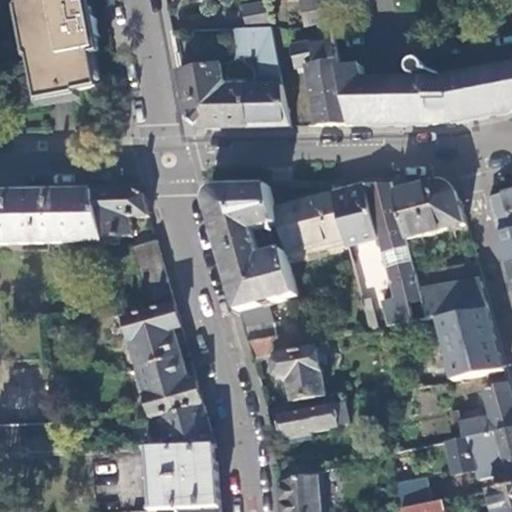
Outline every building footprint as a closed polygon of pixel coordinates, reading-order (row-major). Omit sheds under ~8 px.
[(0,0),(19,101),(56,95),(97,88),(91,53),(99,52),(97,40),(100,39),(97,21),(93,21),(91,9),(83,11),(81,0),(0,0)] [(333,23),(328,0),(306,0),(301,1),(306,27),(322,24),(333,23)] [(273,29),(268,2),(244,6),(247,30),(273,29)] [(314,126),(350,126),(341,72),(333,23),(322,24),(325,41),(294,47),(299,69),(309,68),(316,109),(311,109),(314,126)] [(284,86),(273,29),(247,30),(236,30),(239,58),(260,58),(263,87),(284,86)] [(260,58),(239,58),(228,66),(235,70),(237,81),(249,81),(249,88),(263,87),(260,58)] [(397,125),(436,124),(449,123),(489,116),(511,111),(511,66),(448,79),(425,71),(425,66),(424,64),(420,62),(416,61),(411,64),(409,70),(410,74),(414,77),(417,77),(417,80),(394,80),(369,81),(367,68),(348,71),(341,72),(350,126),(397,125)] [(222,66),(181,74),(182,81),(189,114),(189,118),(193,123),(197,127),(202,128),(220,128),(249,127),(249,88),(231,88),(225,84),(222,66)] [(266,127),(292,126),(284,86),(263,87),(249,88),(249,127),(266,127)] [(467,226),(460,199),(459,197),(456,192),(453,189),(452,188),(450,187),(446,185),(442,184),(440,183),(401,185),(395,186),(410,241),(467,226)] [(349,248),(382,239),(367,185),(335,193),(335,194),(345,233),(347,239),(349,248)] [(410,241),(395,186),(385,185),(367,185),(382,239),(398,300),(384,303),(391,327),(430,321),(423,292),(410,241)] [(277,209),(272,187),(246,187),(225,188),(221,189),(215,193),(212,197),(211,204),(213,214),(225,257),(241,314),(271,305),(300,298),(289,255),(261,262),(254,236),(282,228),(277,209)] [(0,244),(107,241),(95,191),(37,193),(0,194),(0,244)] [(132,220),(152,218),(146,197),(139,191),(114,191),(95,191),(107,241),(108,247),(113,246),(112,240),(134,238),(132,220)] [(511,191),(490,198),(508,264),(511,262),(511,191)] [(335,194),(277,209),(282,228),(289,253),(347,239),(345,233),(335,194)] [(165,267),(158,242),(134,248),(141,274),(165,267)] [(167,273),(165,267),(141,274),(145,286),(169,280),(167,273)] [(177,306),(169,280),(145,286),(148,298),(152,313),(177,306)] [(439,319),(490,311),(485,295),(482,282),(423,292),(430,321),(439,319)] [(127,304),(131,319),(152,313),(148,298),(127,304)] [(271,305),(241,314),(243,322),(245,328),(274,323),(271,305)] [(131,319),(126,320),(141,371),(185,358),(177,332),(184,330),(181,320),(177,306),(152,313),(131,319)] [(490,311),(439,319),(455,383),(506,373),(499,347),(490,311)] [(250,344),(309,333),(305,318),(274,323),(245,328),(250,344)] [(313,351),(309,333),(250,344),(255,362),(280,358),(280,360),(278,360),(275,364),(277,377),(280,380),(282,379),(283,382),(292,380),(296,402),(328,397),(320,350),(313,351)] [(185,358),(141,371),(155,420),(164,417),(205,405),(199,382),(192,383),(185,358)] [(511,394),(509,385),(486,391),(492,418),(494,426),(489,427),(487,419),(465,425),(463,425),(467,439),(511,428),(511,394)] [(350,416),(348,403),(281,417),(286,439),(341,428),(339,419),(350,416)] [(205,405),(164,417),(171,443),(179,441),(178,436),(211,427),(208,415),(205,405)] [(462,414),(465,425),(487,419),(484,409),(462,414)] [(0,456),(69,453),(65,426),(0,429),(0,456)] [(511,428),(467,439),(448,443),(455,477),(475,473),(477,482),(511,473),(511,428)] [(217,447),(151,450),(151,469),(148,469),(150,511),(155,511),(171,511),(179,511),(222,509),(219,470),(217,447)] [(306,466),(279,469),(280,484),(307,476),(306,466)] [(325,511),(322,472),(307,476),(280,484),(282,502),(282,511),(325,511)] [(427,479),(398,484),(403,510),(432,504),(427,479)] [(511,511),(511,487),(490,492),(495,511),(511,511)] [(432,504),(403,510),(403,511),(445,511),(444,501),(432,504)]
